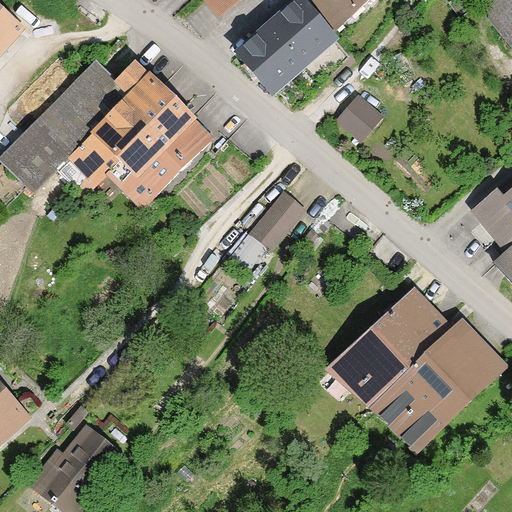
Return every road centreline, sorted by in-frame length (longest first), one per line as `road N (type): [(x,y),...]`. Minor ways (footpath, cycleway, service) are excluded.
road 1 (residential): [(116,0),(220,76),(511,323)]
road 2 (unknown): [(0,85),(34,57),(150,25),(181,0)]
